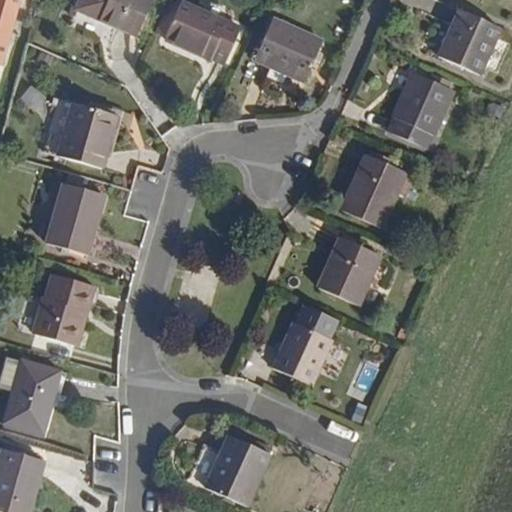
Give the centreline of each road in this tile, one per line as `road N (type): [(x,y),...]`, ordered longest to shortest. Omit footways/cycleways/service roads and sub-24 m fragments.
road 1 (residential): [(380,0),(349,82),(312,142),(199,152),(187,163),(142,349),(144,405)]
road 2 (residential): [(340,447),(233,403),(144,405)]
